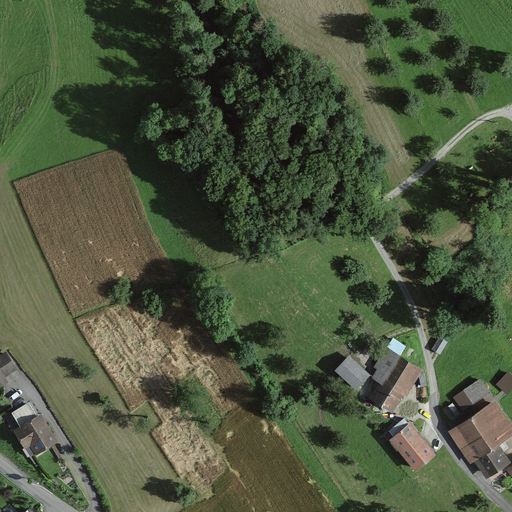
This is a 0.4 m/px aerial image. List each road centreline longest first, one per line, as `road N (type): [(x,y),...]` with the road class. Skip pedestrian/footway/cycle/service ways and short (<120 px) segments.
road 1 (track): [(511,110),(477,122),(361,225),(226,101),(201,59),(183,0)]
road 2 (track): [(433,413),(415,325),(361,225)]
road 3 (residential): [(32,394),(76,461),(97,511)]
road 4 (residential): [(433,413),(455,451),(511,510)]
